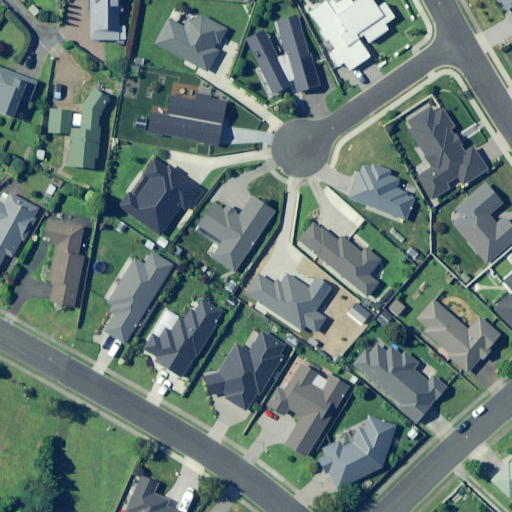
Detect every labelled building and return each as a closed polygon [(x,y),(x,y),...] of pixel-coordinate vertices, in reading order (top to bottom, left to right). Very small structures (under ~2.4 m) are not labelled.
[(118,23),(117,0),(89,0),(90,41),(125,40),(125,23),(118,23)] [(356,0),(352,3),(349,0),(328,0),(308,14),(333,51),(327,55),(332,62),(326,66),(343,92),(358,82),(350,70),(369,57),(357,39),(363,35),(368,43),(387,30),(383,25),(393,18),(383,3),(375,8),(369,0),(356,0)] [(511,0),(499,0),(505,10),(510,7),(511,10),(511,0)] [(318,86),(296,16),(274,23),(285,55),(275,58),(266,30),(247,37),(265,95),(293,87),(295,94),(318,86)] [(207,19),(189,18),(184,28),(168,19),(154,46),(204,72),(227,29),(207,19)] [(0,114),(13,119),(15,113),(19,101),(29,104),(37,80),(0,68),(0,114)] [(433,114),(429,107),(406,122),(410,129),(407,131),(430,168),(416,177),(431,201),(449,190),(445,185),(456,178),(462,187),(487,171),(467,140),(464,142),(442,109),(433,114)] [(94,170),(100,111),(82,109),(80,130),(70,129),(66,167),(94,170)] [(71,112),(49,110),(47,133),(69,135),(71,112)] [(198,189),(153,159),(139,182),(146,186),(137,199),(128,193),(116,210),(145,229),(159,238),(180,205),(185,209),(198,189)] [(388,176),(390,170),(372,163),(370,168),(362,165),(359,173),(355,172),(344,201),(403,224),(414,196),(396,189),(399,180),(388,176)] [(501,204),(484,184),(455,209),(460,215),(450,224),(485,265),(511,242),(511,227),(503,217),(495,224),(488,215),(501,204)] [(37,218),(32,216),(36,208),(31,206),(5,194),(0,203),(0,264),(4,255),(12,259),(20,241),(25,243),(37,218)] [(82,228),(46,220),(42,243),(55,246),(47,282),(53,283),(49,303),(73,308),(83,258),(76,256),(82,228)] [(337,243),(312,222),(296,240),(367,298),(379,283),(368,275),(380,261),(365,248),(361,253),(342,238),(337,243)] [(422,256),(410,247),(402,258),(415,266),(422,256)] [(129,255),(102,299),(110,305),(106,312),(112,316),(103,331),(124,343),(172,266),(151,253),(144,264),(129,255)] [(276,280),(273,285),(258,275),(245,295),(301,332),(304,327),(315,334),(324,319),(314,312),(323,298),(285,273),(279,282),(276,280)] [(511,274),(502,284),(510,293),(493,310),(511,330),(511,274)] [(221,312),(201,300),(194,312),(190,310),(183,322),(178,319),(171,331),(165,328),(159,338),(152,334),(143,348),(155,355),(166,362),(184,373),(194,358),(221,312)] [(492,350),(490,348),(500,336),(476,316),(465,329),(431,300),(415,321),(424,329),(421,332),(447,354),(445,356),(468,375),(479,362),(480,363),(492,350)] [(243,419),(285,347),(259,332),(254,341),(241,334),(203,395),(243,419)] [(349,367),(373,385),(397,405),(394,409),(416,426),(446,387),(432,377),(427,383),(410,369),(416,362),(403,352),(400,356),(376,337),(365,351),(363,349),(349,367)] [(329,373),(326,379),(316,373),(300,364),(284,391),(278,387),(267,407),(284,416),(288,410),(300,417),(284,446),(305,457),(322,427),(347,382),(329,373)] [(314,457),(324,476),(328,474),(336,489),(379,469),(394,426),(367,416),(363,426),(347,434),(351,442),(342,447),(338,441),(323,449),(324,452),(314,457)] [(511,458),(489,481),(508,499),(511,494),(511,458)] [(128,511),(178,511),(165,506),(167,501),(153,494),(157,484),(140,476),(125,510),(128,511)]
